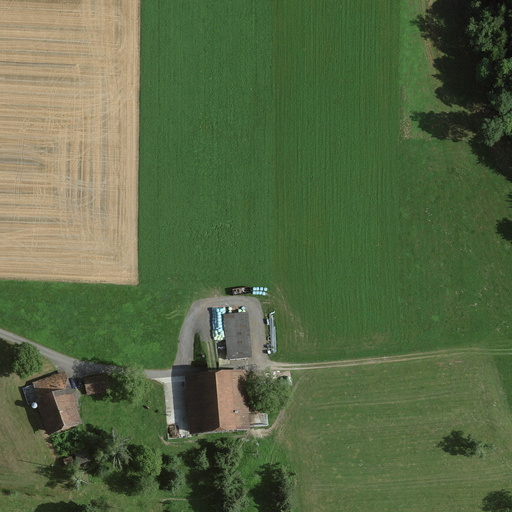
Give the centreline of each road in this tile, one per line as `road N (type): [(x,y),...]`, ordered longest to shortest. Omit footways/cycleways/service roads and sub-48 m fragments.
road 1 (track): [(468,351),(178,375)]
road 2 (track): [(0,334),(93,369),(178,375)]
